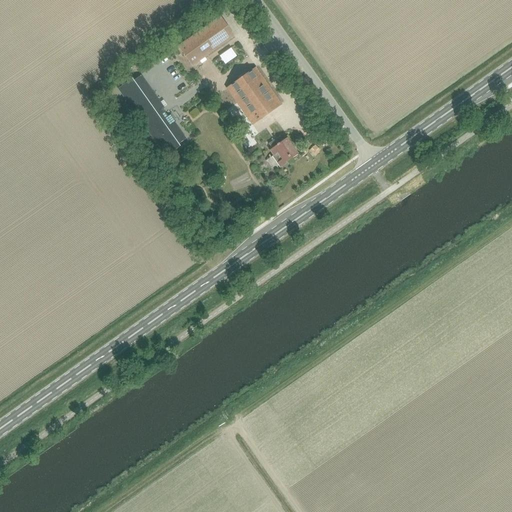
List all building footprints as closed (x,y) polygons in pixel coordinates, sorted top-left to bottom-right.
[(204,57),(234,37),(220,17),(190,38),(178,46),(192,66),(204,57)] [(252,125),(281,105),(255,68),(226,89),(252,125)] [(140,76),(120,90),(165,154),(185,140),(173,123),(175,122),(170,115),(167,117),(161,109),(163,108),(140,76)] [(294,95),(298,92),(294,87),(290,90),(294,95)] [(280,167),(297,154),(286,139),(283,142),(279,136),(268,144),(271,150),(269,151),(280,167)]
